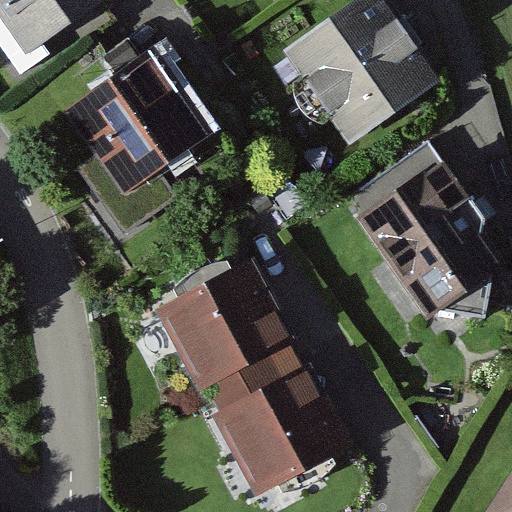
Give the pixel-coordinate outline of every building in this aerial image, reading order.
[(0,0),(37,52),(111,0),(0,0)] [(366,0),(286,56),(289,60),(348,146),(442,81),(385,0),(366,0)] [(152,57),(71,116),(130,197),(211,137),(152,57)] [(511,257),(444,165),(363,224),(434,321),(511,264),(511,257)] [(255,264),(164,312),(212,403),(303,355),(255,264)] [(220,416),(223,421),(263,494),(356,443),(313,365),(220,416)] [(511,511),(511,482),(493,511),(511,511)]
